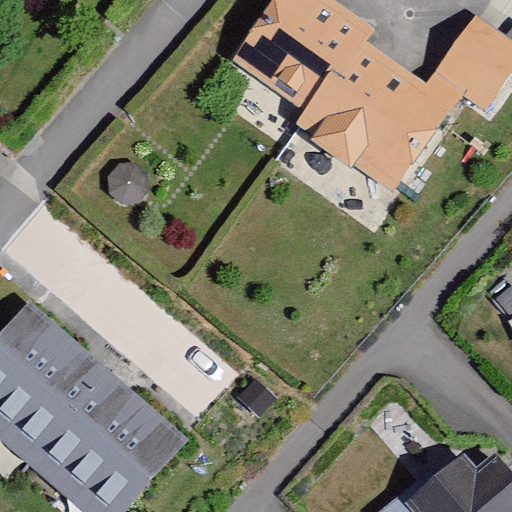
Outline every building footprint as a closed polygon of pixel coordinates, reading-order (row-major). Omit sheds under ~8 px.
[(335,91),(370,37),(314,0),(276,0),(225,74),(300,124),(328,86),(335,91)] [(448,110),(362,51),(335,91),(328,86),(300,124),(291,135),(388,200),(448,110)] [(0,453),(24,474),(102,380),(26,314),(0,342),(0,453)] [(102,380),(24,474),(69,511),(131,511),(183,451),(102,380)] [(511,511),(511,491),(472,449),(444,473),(431,459),(388,496),(401,510),(398,511),(511,511)]
